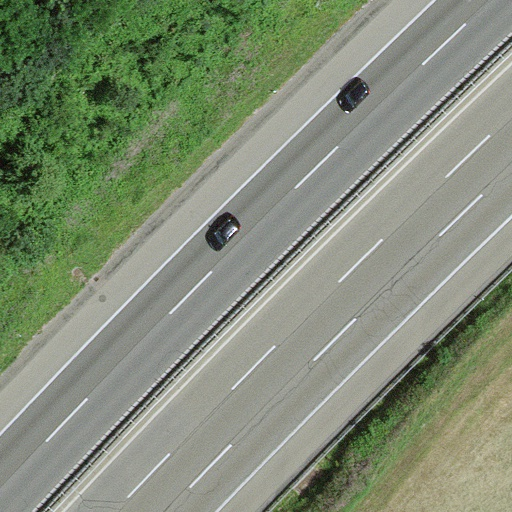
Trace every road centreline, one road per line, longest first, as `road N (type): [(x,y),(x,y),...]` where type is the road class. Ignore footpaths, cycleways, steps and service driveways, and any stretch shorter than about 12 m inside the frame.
road 1 (motorway): [(491,0),(190,292),(0,491)]
road 2 (motorway): [(139,511),(511,140)]
road 3 (track): [(358,511),(511,348)]
